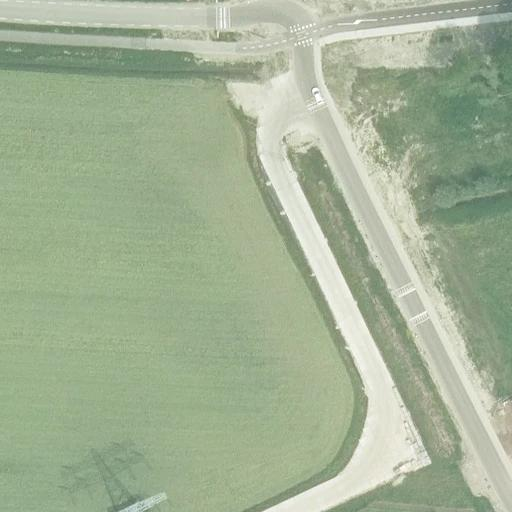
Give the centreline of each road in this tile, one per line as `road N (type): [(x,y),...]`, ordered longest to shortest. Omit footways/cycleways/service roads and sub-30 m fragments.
road 1 (unclassified): [(511,507),(374,238),(303,70),(302,33),(285,14)]
road 2 (unclassified): [(285,14),(0,11)]
